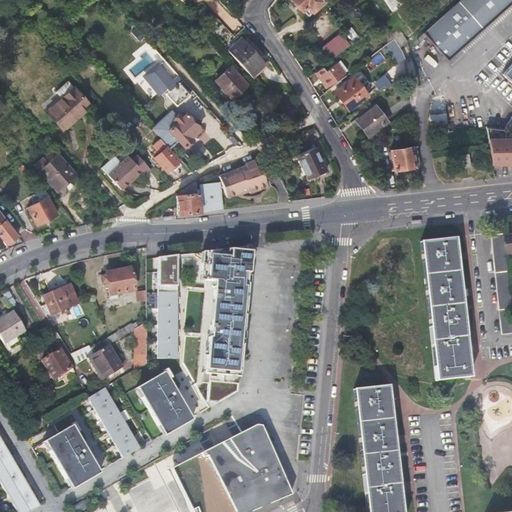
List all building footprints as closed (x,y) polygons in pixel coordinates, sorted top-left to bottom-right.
[(291,0),(301,11),(302,10),(308,15),(324,1),(322,0),(291,0)] [(385,0),(392,10),(406,0),(385,0)] [(511,0),(463,0),(425,33),(449,60),(511,5),(511,0)] [(45,11),(38,3),(34,7),(40,15),(45,11)] [(401,47),(408,41),(398,25),(390,30),(391,32),(394,36),(395,38),(401,47)] [(394,36),(391,32),(386,36),(389,42),(395,38),(394,36)] [(340,33),(320,48),(325,54),(329,60),(349,45),(340,33)] [(227,50),(251,76),(264,63),(259,58),(250,47),(241,37),(238,40),(227,50)] [(406,58),(401,47),(395,38),(389,42),(387,44),(399,63),(406,58)] [(68,68),(73,74),(80,67),(75,61),(68,68)] [(322,66),(314,72),(320,79),(327,87),(344,74),(336,63),(326,71),(322,66)] [(215,79),(232,98),(246,85),(229,66),(215,79)] [(397,67),(376,82),(381,89),(402,74),(397,67)] [(191,92),(181,80),(177,75),(164,86),(166,88),(164,90),(166,93),(169,90),(179,103),(191,92)] [(341,101),(347,110),(368,95),(355,77),(335,92),(341,101)] [(89,106),(67,81),(56,91),(62,98),(47,112),(63,129),(89,106)] [(362,128),(368,136),(388,121),(376,106),(356,120),(362,128)] [(153,129),(170,148),(178,140),(184,146),(191,139),(190,138),(199,130),(184,114),(181,117),(178,114),(176,116),(172,111),(153,129)] [(409,112),(397,122),(402,129),(414,120),(409,112)] [(433,137),(453,136),(452,124),(432,125),(433,137)] [(157,148),(150,154),(166,171),(172,165),(176,169),(182,163),(159,138),(153,143),(157,148)] [(511,139),(489,140),(493,164),(511,163),(511,139)] [(416,146),(409,147),(413,167),(418,166),(416,146)] [(396,170),(413,167),(409,147),(393,150),(396,170)] [(308,179),(324,171),(313,148),(298,155),(308,179)] [(57,191),(75,174),(58,154),(39,171),(57,191)] [(145,175),(151,169),(137,155),(131,160),(126,155),(119,162),(114,156),(101,168),(106,173),(120,190),(141,171),(145,175)] [(220,176),(226,196),(241,192),(241,193),(250,191),(250,192),(268,187),(264,173),(261,173),(260,167),(258,167),(256,162),(247,165),(247,168),(220,176)] [(184,214),(200,212),(197,181),(176,194),(179,214),(184,214)] [(218,205),(222,204),(219,183),(199,185),(203,212),(219,210),(218,205)] [(49,195),(43,188),(29,195),(33,203),(26,207),(36,225),(56,214),(47,196),(49,195)] [(88,202),(78,191),(72,196),(71,194),(64,200),(75,213),(88,202)] [(0,212),(0,237),(1,239),(5,244),(17,235),(0,212)] [(506,235),(506,233),(492,235),(503,334),(511,333),(511,290),(508,254),(506,235)] [(454,238),(419,242),(434,381),(469,377),(454,238)] [(206,401),(217,402),(236,391),(242,321),(243,321),(244,312),(243,312),(243,303),(245,303),(246,290),(245,290),(246,272),(247,272),(249,251),(248,251),(248,246),(204,251),(203,262),(200,261),(199,274),(204,274),(204,280),(211,281),(211,286),(213,286),(209,337),(208,336),(207,347),(205,347),(205,354),(206,355),(204,373),(203,373),(202,382),(208,382),(206,401)] [(175,358),(176,255),(157,255),(156,358),(175,358)] [(133,290),(129,267),(104,272),(104,273),(99,274),(102,285),(106,285),(108,295),(133,290)] [(69,284),(63,287),(71,306),(77,303),(69,284)] [(71,306),(63,287),(42,296),(46,304),(40,306),(45,314),(50,312),(50,314),(71,306)] [(144,291),(135,293),(136,301),(144,300),(144,291)] [(12,311),(12,310),(0,317),(0,337),(4,344),(25,331),(12,311)] [(50,321),(54,327),(61,324),(58,317),(50,321)] [(134,329),(133,353),(136,353),(136,358),(145,359),(145,322),(134,329)] [(131,324),(111,336),(113,341),(134,329),(131,324)] [(107,344),(113,341),(111,336),(90,349),(92,353),(107,344)] [(92,353),(87,356),(101,380),(121,367),(107,344),(92,353)] [(90,349),(89,346),(75,354),(77,359),(74,361),(76,364),(87,356),(92,353),(90,349)] [(74,372),(59,348),(40,360),(52,378),(54,377),(57,383),(74,372)] [(133,353),(133,370),(145,363),(145,359),(136,358),(136,353),(133,353)] [(166,431),(192,416),(164,370),(138,385),(144,395),(141,396),(156,423),(160,421),(166,431)] [(23,389),(20,384),(12,389),(15,394),(23,389)] [(135,387),(141,396),(144,395),(138,385),(135,387)] [(352,390),(365,511),(400,511),(387,386),(352,390)] [(88,397),(123,457),(140,447),(104,387),(88,397)] [(35,428),(42,424),(36,415),(29,418),(35,428)] [(160,421),(156,423),(163,433),(166,431),(160,421)] [(75,485),(100,470),(72,424),(47,439),(52,448),(49,450),(65,477),(69,475),(75,485)] [(235,511),(291,493),(256,424),(190,457),(190,461),(173,470),(189,501),(191,501),(190,506),(192,511),(235,511)] [(0,439),(0,484),(16,511),(28,511),(39,506),(0,439)] [(52,448),(47,439),(44,441),(49,450),(52,448)] [(190,506),(191,501),(189,501),(173,470),(190,461),(190,457),(170,468),(190,506)] [(69,475),(65,477),(71,487),(75,485),(69,475)] [(77,507),(79,511),(88,506),(85,502),(77,507)]
